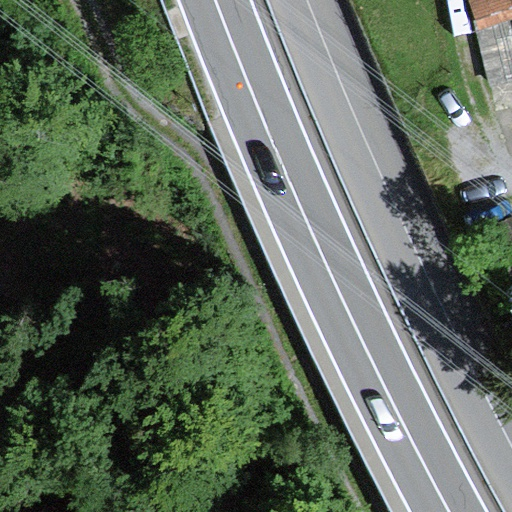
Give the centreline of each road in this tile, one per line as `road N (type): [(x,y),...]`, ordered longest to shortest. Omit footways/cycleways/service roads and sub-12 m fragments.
road 1 (track): [(80,0),(129,98),(197,162),(286,371),(358,511)]
road 2 (trunk): [(450,511),(334,284),(217,0)]
road 3 (tertiary): [(511,448),(409,248),(303,0)]
